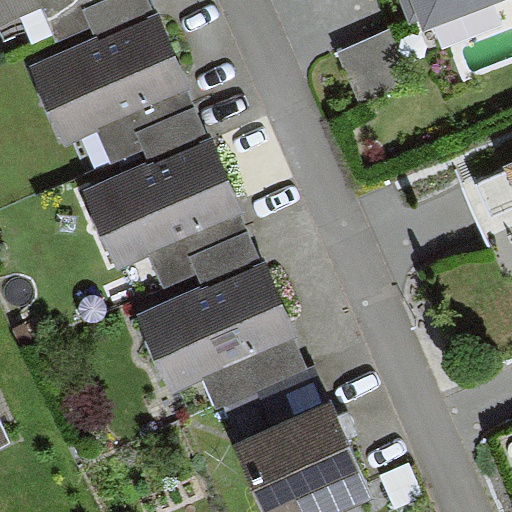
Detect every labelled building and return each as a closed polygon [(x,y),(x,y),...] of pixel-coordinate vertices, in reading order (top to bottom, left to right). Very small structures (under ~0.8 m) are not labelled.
[(85,3),(92,0),(0,0),(0,19),(41,2),(60,45),(97,30),(85,3)] [(137,124),(194,100),(187,83),(194,80),(162,4),(155,7),(152,0),(92,0),(85,3),(97,30),(60,45),(31,57),(65,136),(98,123),(117,167),(149,153),(137,124)] [(422,12),(417,0),(404,0),(411,16),(422,12)] [(417,0),(422,12),(424,18),(433,15),(470,0),(417,0)] [(497,0),(470,0),(433,15),(443,43),(505,20),(497,0)] [(417,79),(393,22),(337,45),(361,103),(417,79)] [(186,247),(247,222),(241,207),(246,205),(213,127),(208,129),(194,100),(137,124),(149,153),(117,167),(84,181),(118,260),(151,246),(169,289),(199,277),(186,247)] [(511,228),(511,148),(503,152),(508,163),(462,183),(487,239),(511,228)] [(224,398),(308,363),(293,330),(299,327),(267,253),(263,255),(247,222),(186,247),(199,277),(169,289),(138,305),(172,386),(203,373),(216,402),(224,398)] [(308,363),(224,398),(272,511),(334,511),(343,509),(338,498),(374,483),(333,386),(327,388),(315,361),(308,363)] [(0,405),(0,437),(13,432),(0,405)] [(410,457),(380,470),(395,505),(425,492),(410,457)]
